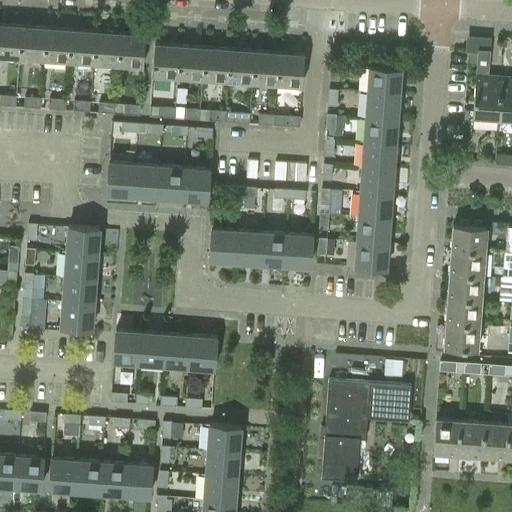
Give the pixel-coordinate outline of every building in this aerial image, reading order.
[(0,53),(18,55),(21,22),(0,20),(0,53)] [(43,57),(46,24),(21,22),(18,55),(43,57)] [(68,58),(71,26),(46,24),(43,57),(68,58)] [(93,60),(95,28),(71,26),(68,58),(93,60)] [(118,62),(120,29),(95,28),(93,60),(118,62)] [(142,64),(145,31),(120,29),(118,62),(142,64)] [(177,74),(179,42),(154,40),(152,73),(177,74)] [(202,76),(204,43),(179,42),(177,74),(202,76)] [(227,78),(229,45),(204,43),(202,76),(227,78)] [(251,80),(254,47),(229,45),(227,78),(251,80)] [(276,82),(279,49),(254,47),(251,80),(276,82)] [(487,74),(489,48),(476,47),(476,51),(475,62),(472,112),(471,119),(497,121),(498,114),(501,75),(487,74)] [(301,83),(304,51),(279,49),(276,82),(301,83)] [(469,50),(468,62),(475,62),(476,51),(469,50)] [(338,79),(340,62),(331,61),(330,78),(338,79)] [(398,91),(400,66),(369,64),(367,89),(398,91)] [(511,114),(511,74),(511,76),(501,75),(498,114),(511,114)] [(337,103),(338,87),(329,87),(328,102),(337,103)] [(397,116),(398,91),(367,89),(365,114),(397,116)] [(0,102),(15,104),(16,93),(0,91),(0,102)] [(40,105),(41,94),(24,93),(23,104),(40,105)] [(64,107),(65,96),(49,95),(48,106),(64,107)] [(89,109),(90,98),(74,97),(73,108),(89,109)] [(115,110),(115,100),(98,99),(97,109),(115,110)] [(140,103),(124,102),(123,112),(139,113),(140,103)] [(174,116),(175,105),(159,104),(158,115),(174,116)] [(200,118),(200,107),(184,106),(183,117),(200,118)] [(224,119),(225,108),(208,106),(207,117),(224,119)] [(249,120),(250,110),(234,108),(233,119),(249,120)] [(274,122),(274,111),(258,110),(257,121),(274,122)] [(298,124),(299,113),(283,112),(282,123),(298,124)] [(335,128),(336,112),(327,112),(326,128),(335,128)] [(395,141),(397,116),(365,114),(363,139),(395,141)] [(136,131),(137,120),(121,119),(120,129),(136,131)] [(162,132),(162,122),(146,121),(145,131),(162,132)] [(186,134),(187,124),(171,123),(170,133),(186,134)] [(211,137),(212,126),(195,125),(195,135),(211,137)] [(333,153),(334,137),(325,136),(324,153),(333,153)] [(393,166),(395,141),(363,139),(362,164),(393,166)] [(450,141),(449,157),(461,158),(462,142),(450,141)] [(511,163),(511,152),(496,152),(495,162),(511,163)] [(257,176),(258,158),(247,157),(245,175),(257,176)] [(131,192),(134,160),(109,158),(106,190),(131,192)] [(284,178),(285,160),(275,159),(273,177),(284,178)] [(157,194),(159,162),(134,160),(131,192),(157,194)] [(295,179),(296,161),(285,160),(284,178),(295,179)] [(305,180),(307,162),(296,161),(295,179),(305,180)] [(331,178),(332,161),(323,161),(322,177),(331,178)] [(182,195),(184,164),(159,162),(157,194),(182,195)] [(207,197),(209,165),(184,164),(182,195),(207,197)] [(391,191),(393,166),(362,164),(360,188),(391,191)] [(240,193),(240,184),(224,183),(224,191),(240,193)] [(256,194),(256,185),(240,184),(240,193),(243,193),(253,194),(256,194)] [(289,196),(290,187),(274,186),(273,195),(289,196)] [(329,203),(331,186),(322,186),(320,202),(329,203)] [(305,197),(306,189),(290,187),(289,196),(305,197)] [(390,216),(391,191),(360,188),(358,213),(390,216)] [(240,193),(240,202),(251,202),(253,201),(253,194),(243,193),(240,193)] [(328,211),(320,211),(319,211),(318,227),(327,228),(328,211)] [(388,241),(390,216),(358,213),(356,238),(388,241)] [(36,236),(38,220),(28,220),(27,235),(36,236)] [(485,249),(487,224),(453,222),(451,247),(485,249)] [(97,250),(99,225),(68,223),(66,248),(97,250)] [(234,258),(237,226),(212,224),(209,256),(234,258)] [(259,260),(262,228),(237,226),(234,258),(259,260)] [(284,262),(287,230),(262,228),(259,260),(284,262)] [(309,263),(312,232),(287,230),(284,262),(309,263)] [(326,252),(327,235),(318,235),(317,251),(326,252)] [(386,265),(388,241),(356,238),(354,263),(386,265)] [(18,259),(19,243),(10,242),(8,259),(18,259)] [(35,246),(27,246),(25,246),(24,262),(34,263),(35,246)] [(483,274),(485,249),(451,247),(450,271),(483,274)] [(96,276),(97,250),(66,248),(64,273),(96,276)] [(15,285),(16,269),(7,268),(5,285),(15,285)] [(33,271),(25,271),(24,270),(22,287),(32,288),(33,271)] [(481,299),(483,274),(450,271),(448,296),(481,299)] [(94,301),(96,276),(64,273),(62,299),(94,301)] [(13,310),(14,294),(5,293),(4,309),(13,310)] [(31,311),(32,295),(23,294),(22,310),(31,311)] [(479,323),(481,299),(448,296),(446,321),(479,323)] [(92,326),(94,301),(62,299),(61,324),(92,326)] [(12,335),(13,317),(4,317),(3,334),(12,335)] [(477,348),(479,323),(446,321),(444,346),(477,348)] [(139,360),(141,329),(116,327),(114,358),(139,360)] [(164,362),(166,331),(141,329),(139,360),(164,362)] [(188,364),(190,333),(166,331),(164,362),(188,364)] [(213,366),(216,335),(190,333),(188,364),(213,366)] [(385,357),(384,373),(392,373),(393,358),(385,357)] [(455,370),(456,360),(440,359),(439,369),(455,370)] [(480,371),(480,362),(465,361),(464,370),(480,371)] [(504,373),(505,364),(489,363),(488,372),(504,373)] [(325,426),(321,475),(356,477),(356,475),(353,475),(356,438),(359,438),(359,436),(364,436),(366,416),(367,416),(367,413),(398,415),(405,416),(405,418),(407,418),(409,384),(360,380),(345,379),(328,378),(326,410),(325,426)] [(127,400),(128,391),(111,390),(111,399),(127,400)] [(152,402),(152,393),(136,392),(135,401),(152,402)] [(176,404),(177,395),(160,393),(160,403),(176,404)] [(201,406),(202,396),(184,395),(184,405),(201,406)] [(20,418),(21,409),(4,408),(4,416),(20,418)] [(44,419),(45,411),(29,410),(28,418),(44,419)] [(78,422),(79,413),(63,412),(63,421),(78,422)] [(103,424),(104,415),(88,413),(88,423),(103,424)] [(128,426),(129,416),(113,415),(112,425),(128,426)] [(153,427),(153,418),(138,417),(138,426),(153,427)] [(457,452),(461,419),(435,417),(433,450),(457,452)] [(170,436),(171,419),(162,418),(160,435),(170,436)] [(482,453),(485,421),(461,419),(457,452),(482,453)] [(238,449),(240,424),(209,421),(207,447),(238,449)] [(507,455),(509,422),(485,421),(482,453),(507,455)] [(169,460),(170,444),(160,443),(159,460),(169,460)] [(236,474),(238,449),(207,447),(205,472),(236,474)] [(0,481),(14,483),(17,453),(0,451),(0,481)] [(39,485),(41,454),(17,453),(14,483),(39,485)] [(72,488),(75,457),(50,455),(48,486),(72,488)] [(97,489),(100,459),(75,457),(72,488),(97,489)] [(122,491),(125,460),(100,459),(97,489),(122,491)] [(148,493),(150,462),(125,460),(122,491),(148,493)] [(167,485),(168,469),(158,468),(157,484),(167,485)] [(233,499),(236,474),(205,472),(203,497),(233,499)] [(354,502),(355,485),(346,485),(345,502),(354,502)] [(165,509),(166,494),(157,493),(155,509),(165,509)] [(232,511),(233,499),(203,497),(201,511),(232,511)]
